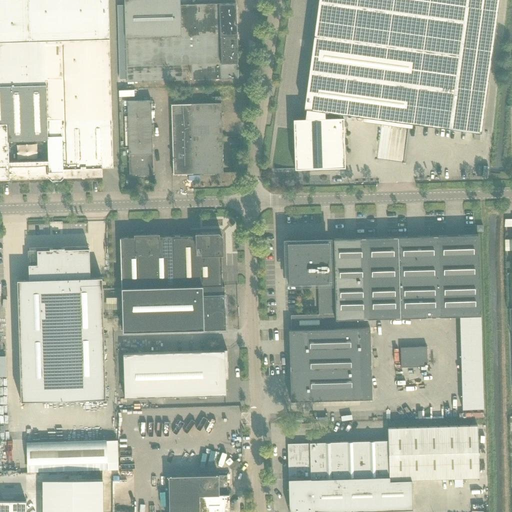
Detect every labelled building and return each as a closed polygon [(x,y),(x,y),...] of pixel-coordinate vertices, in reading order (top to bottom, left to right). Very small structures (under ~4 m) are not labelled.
[(0,0),(0,179),(49,178),(49,177),(63,177),(102,176),(101,168),(113,167),(107,0),(0,0)] [(124,0),(127,82),(238,78),(237,51),(240,51),(240,46),(237,46),(235,3),(180,5),(179,0),(124,0)] [(480,132),(498,0),(317,0),(303,108),(306,109),(305,118),(293,118),(294,168),(338,167),(338,165),(344,165),(343,117),(340,117),(340,113),(391,120),(409,123),(480,132)] [(213,174),(213,173),(223,173),(221,97),(215,97),(215,103),(171,104),(173,174),(207,173),(207,175),(213,174)] [(123,100),(123,109),(127,109),(129,176),(153,175),(151,100),(123,100)] [(195,235),(172,236),(174,286),(221,285),(220,254),(222,254),(222,253),(222,236),(218,233),(201,233),(195,233),(195,235)] [(121,288),(174,286),(172,236),(158,236),(158,234),(157,234),(135,235),(134,235),(134,237),(119,237),(121,288)] [(480,315),(478,234),(333,238),(333,241),(286,242),(288,283),(327,282),(328,314),(290,315),(291,330),(288,330),(290,401),(371,398),(369,327),(336,328),(336,319),(480,315)] [(49,249),(27,250),(28,279),(16,280),(20,401),(105,398),(101,277),(89,277),(89,247),(76,247),(76,248),(64,249),(64,247),(49,248),(49,249)] [(174,286),(121,288),(122,331),(225,328),(224,295),(221,296),(221,286),(224,286),(224,285),(221,285),(174,286)] [(427,366),(426,346),(418,347),(418,367),(427,366)] [(409,367),(408,347),(400,347),(401,367),(409,367)] [(227,362),(228,362),(228,361),(227,361),(227,349),(212,350),(212,351),(123,353),(124,398),(226,395),(225,378),(228,378),(227,367),(228,367),(227,367),(227,362)] [(483,408),(481,354),(460,355),(462,409),(483,408)] [(301,443),(301,444),(288,445),(289,461),(288,461),(289,511),(309,511),(315,511),(313,479),(389,476),(389,479),(479,477),(477,425),(387,428),(388,440),(309,442),(309,443),(301,443)] [(107,462),(106,440),(26,442),(26,465),(107,462)] [(168,476),(168,511),(228,511),(228,494),(227,494),(227,475),(218,475),(218,474),(168,476)] [(102,511),(102,480),(42,480),(41,511),(102,511)] [(0,511),(25,511),(25,501),(0,500),(0,511)]
